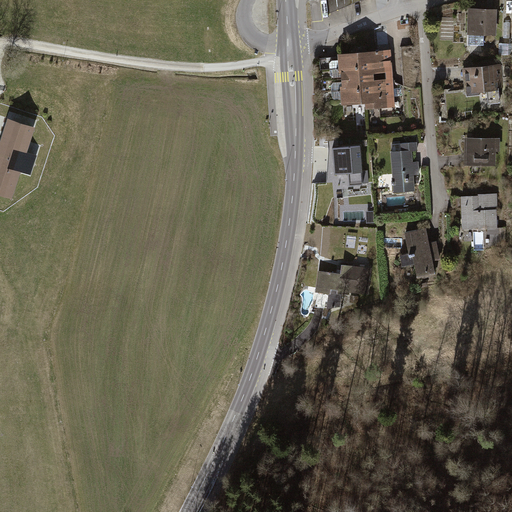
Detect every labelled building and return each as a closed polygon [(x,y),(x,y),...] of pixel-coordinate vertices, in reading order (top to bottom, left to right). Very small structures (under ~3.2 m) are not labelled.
[(328,0),(330,10),(338,9),(338,7),(336,0),(328,0)] [(495,10),(469,9),(468,44),(484,45),(484,42),(490,42),(495,38),(495,10)] [(511,44),(499,45),(499,56),(511,54),(511,44)] [(413,46),(400,46),(403,86),(416,92),(413,46)] [(391,70),(390,50),(375,51),(377,71),(391,70)] [(372,66),(371,55),(320,58),(320,70),(372,66)] [(501,65),(463,69),(465,91),(467,91),(467,95),(479,94),(479,90),(487,89),(488,103),(499,102),(498,88),(503,88),(501,65)] [(372,77),(372,66),(320,70),(321,81),(372,77)] [(373,81),(372,77),(321,81),(322,92),(373,88),(373,81)] [(374,100),(375,106),(394,105),(393,96),(403,96),(402,88),(392,88),(392,80),(373,81),(373,88),(374,100)] [(374,100),(373,88),(322,92),(323,103),(329,103),(329,100),(344,99),(344,102),(374,100)] [(31,127),(11,121),(0,154),(0,191),(9,194),(18,168),(30,172),(35,156),(23,152),(31,127)] [(494,139),(475,138),(475,143),(467,142),(466,164),(493,164),(494,139)] [(416,142),(394,143),(395,151),(392,151),(394,181),(394,192),(414,190),(413,175),(419,174),(418,166),(412,166),(411,151),(417,150),(416,142)] [(360,146),(333,148),(333,155),(330,155),(332,182),(349,181),(349,185),(363,184),(363,183),(368,183),(367,170),(362,170),(360,146)] [(479,196),(462,196),(463,220),(473,219),(473,228),(487,227),(488,238),(486,238),(486,242),(488,242),(488,245),(497,245),(496,210),(497,210),(497,194),(483,194),(483,200),(479,200),(479,196)] [(425,228),(409,232),(411,241),(408,242),(410,253),(401,255),(403,266),(410,265),(410,266),(416,265),(418,277),(434,274),(432,260),(439,259),(436,242),(428,243),(425,228)] [(445,266),(448,273),(453,271),(451,264),(445,266)] [(368,268),(342,265),(341,274),(319,271),(317,291),(318,291),(316,306),(327,307),(331,307),(332,308),(335,307),(335,306),(340,306),(341,293),(349,293),(350,285),(353,286),(352,289),(362,290),(362,287),(365,287),(368,268)]
